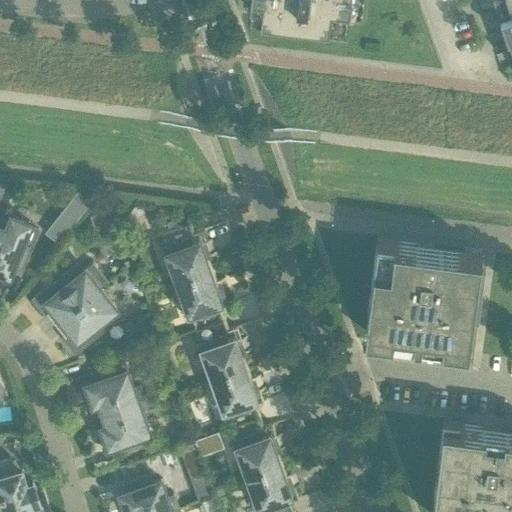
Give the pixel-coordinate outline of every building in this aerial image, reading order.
[(348,0),(248,0),(248,6),(346,18),(348,0)] [(511,0),(494,0),(500,16),(511,11),(511,0)] [(493,18),(490,9),(482,12),(485,21),(493,18)] [(511,11),(500,16),(507,36),(511,34),(511,11)] [(500,39),(497,30),(489,33),(492,42),(500,39)] [(507,59),(504,50),(497,53),(500,62),(507,59)] [(31,221),(11,213),(8,220),(0,216),(0,271),(9,275),(14,263),(22,266),(39,228),(30,224),(31,221)] [(211,253),(207,241),(212,239),(211,238),(206,240),(202,229),(194,232),(190,220),(160,230),(172,264),(171,265),(177,280),(212,267),(208,255),(216,252),(216,251),(211,253)] [(478,302),(485,250),(464,247),(377,236),(365,330),(469,344),(474,301),(478,302)] [(42,295),(51,306),(46,310),(56,322),(101,286),(109,280),(93,260),(82,269),(77,262),(61,275),(64,279),(59,283),(55,285),(42,295)] [(229,303),(225,292),(230,290),(230,289),(224,291),(220,280),(226,278),(225,277),(217,280),(212,267),(177,280),(182,295),(183,295),(195,328),(225,317),(221,306),(229,303)] [(119,316),(114,309),(117,306),(101,286),(56,322),(65,334),(70,330),(79,342),(92,332),(94,328),(100,324),(103,328),(119,316)] [(246,350),(242,338),(247,336),(246,335),(241,337),(237,326),(229,329),(225,317),(195,328),(207,361),(206,362),(212,377),(247,364),(243,352),(251,349),(251,348),(246,350)] [(144,397),(139,384),(133,386),(127,367),(119,370),(116,361),(95,369),(98,377),(86,382),(93,403),(99,401),(102,412),(144,397)] [(264,400),(260,389),(265,387),(265,386),(260,388),(255,377),(261,375),(260,374),(252,377),(247,364),(212,377),(217,392),(218,392),(230,425),(260,414),(256,403),(264,400)] [(149,431),(143,412),(149,410),(144,397),(102,412),(106,422),(101,424),(108,446),(121,441),(124,450),(145,442),(142,434),(149,431)] [(281,447),(277,435),(282,433),(281,432),(276,434),(272,423),(264,426),(260,414),(230,425),(242,458),(241,459),(247,474),(282,461),(278,449),(286,446),(286,445),(281,447)] [(511,511),(511,428),(443,419),(430,511),(511,511)] [(28,495),(26,487),(28,487),(21,466),(18,467),(17,464),(16,461),(13,459),(11,458),(7,458),(4,458),(0,460),(0,497),(4,509),(6,509),(6,511),(35,511),(30,494),(28,495)] [(298,496),(295,486),(300,485),(300,483),(294,485),(290,474),(296,472),(295,471),(287,474),(282,461),(247,474),(252,490),(253,489),(261,511),(293,511),(295,511),(291,500),(299,497),(298,496)] [(162,511),(178,506),(174,494),(168,496),(161,477),(153,479),(150,471),(129,479),(132,487),(120,491),(127,511),(129,511),(133,511),(162,511)]
